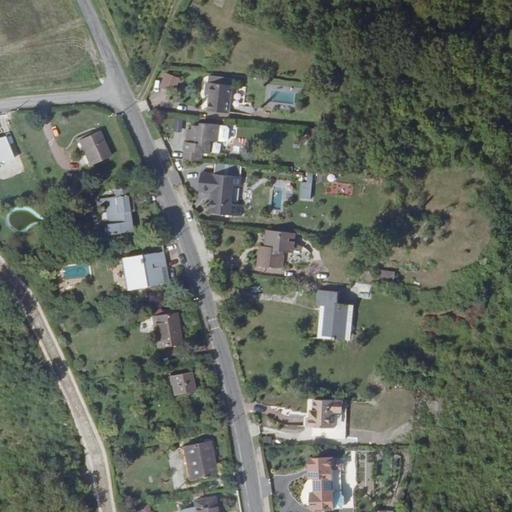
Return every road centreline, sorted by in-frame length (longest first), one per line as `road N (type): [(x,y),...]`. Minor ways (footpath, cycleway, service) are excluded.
road 1 (tertiary): [(127,96),(222,349),(256,511)]
road 2 (residential): [(0,108),(127,96)]
